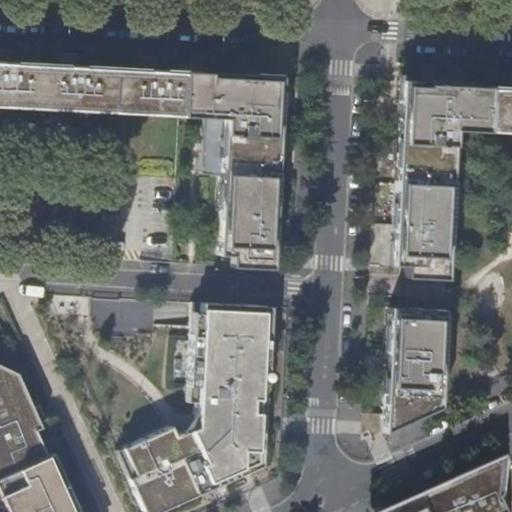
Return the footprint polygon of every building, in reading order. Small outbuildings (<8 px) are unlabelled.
[(0,104),(177,114),(178,114),(179,72),(156,71),(143,70),(76,66),(62,66),(8,63),(0,62),(0,104)] [(229,265),(270,268),(272,227),(277,118),(280,76),(263,75),(202,73),(179,72),(178,114),(190,115),(202,115),(202,128),(200,173),(220,174),(216,255),(229,254),(229,265)] [(395,157),(395,163),(450,167),(452,129),(483,130),(485,88),(485,87),(433,84),(399,83),(397,126),(395,157)] [(511,89),(485,88),(483,130),(511,131),(511,89)] [(450,167),(395,163),(390,248),(390,264),(403,265),(402,276),(444,279),(450,167)] [(192,426),(185,429),(207,479),(211,477),(227,470),(252,459),(255,383),(262,383),(263,375),(266,305),(189,302),(188,316),(187,323),(187,333),(185,385),(193,385),(193,406),(192,426)] [(385,365),(382,431),(438,406),(443,309),(402,307),(388,306),(385,365)] [(0,511),(75,511),(64,486),(62,482),(56,485),(43,455),(43,454),(36,456),(31,445),(37,442),(31,428),(37,425),(13,372),(0,365),(0,508),(0,509),(0,511)] [(207,479),(172,495),(175,502),(254,466),(259,464),(262,383),(255,383),(252,459),(227,470),(211,477),(207,479)] [(193,385),(185,385),(183,406),(193,406),(193,385)] [(126,477),(140,509),(156,502),(159,508),(175,502),(172,495),(207,479),(185,429),(173,434),(168,426),(120,447),(132,475),(126,477)] [(38,444),(37,442),(31,445),(36,456),(43,454),(38,444)] [(132,475),(120,447),(114,450),(126,477),(132,475)] [(49,452),(43,455),(56,485),(62,482),(51,456),(49,452)] [(509,511),(506,504),(507,504),(510,463),(482,475),(474,478),(398,511),(509,511)] [(141,511),(151,511),(159,508),(156,502),(140,509),(141,511)]
